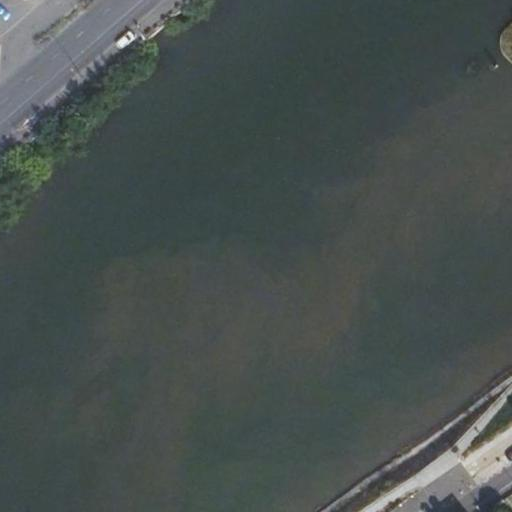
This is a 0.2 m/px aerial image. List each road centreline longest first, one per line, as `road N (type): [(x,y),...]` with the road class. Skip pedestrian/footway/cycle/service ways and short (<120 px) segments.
road 1 (secondary): [(0,136),(157,0)]
road 2 (secondary): [(118,0),(0,104)]
